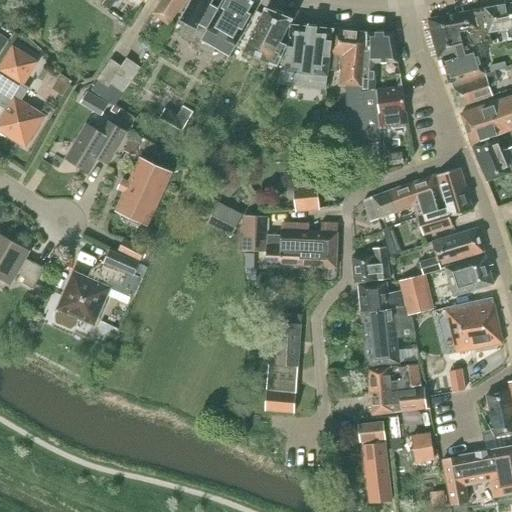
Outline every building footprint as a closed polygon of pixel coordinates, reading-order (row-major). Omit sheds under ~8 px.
[(146,0),(106,0),(103,5),(110,10),(116,0),(142,0),(145,2),(146,0)] [(162,0),(153,14),(168,25),(185,0),(162,0)] [(210,4),(212,0),(192,0),(180,21),(196,30),(199,24),(208,30),(219,9),(210,4)] [(236,45),(262,0),(261,0),(223,0),(219,9),(208,30),(202,40),(229,56),(236,45)] [(509,39),(511,38),(511,3),(485,9),(490,32),(507,29),(509,39)] [(244,52),(278,66),(288,45),(281,42),(292,19),(266,9),(244,52)] [(473,13),(472,11),(428,19),(438,58),(492,43),(490,32),(486,11),(473,13)] [(285,71),(282,70),(278,83),(326,88),(333,29),(291,25),(285,71)] [(333,29),(329,69),(341,70),(340,86),(346,86),(361,87),(366,33),(333,29)] [(363,90),(375,90),(376,63),(398,62),(393,32),(367,33),(368,51),(365,51),(363,90)] [(0,106),(6,111),(0,120),(0,130),(26,147),(45,117),(20,101),(28,88),(23,85),(38,61),(11,45),(0,63),(0,106)] [(449,83),(484,73),(477,48),(442,58),(449,83)] [(91,90),(113,106),(123,92),(140,67),(125,60),(121,67),(111,60),(91,90)] [(505,62),(489,66),(491,71),(507,66),(505,62)] [(497,78),(498,78),(495,70),(485,73),(485,74),(451,83),(459,107),(492,96),(489,84),(498,82),(497,78)] [(73,82),(61,74),(52,89),(63,96),(73,82)] [(400,74),(390,75),(392,87),(402,86),(400,74)] [(381,138),(380,130),(382,129),(381,126),(377,90),(362,92),(361,87),(346,86),(349,141),(381,138)] [(381,126),(407,123),(402,88),(377,90),(381,126)] [(109,104),(88,91),(81,103),(102,116),(109,104)] [(511,96),(461,114),(472,144),(511,129),(511,96)] [(164,108),(159,118),(181,131),(192,111),(183,106),(177,115),(164,108)] [(114,154),(127,133),(107,121),(101,132),(87,124),(66,159),(89,172),(104,148),(114,154)] [(190,128),(185,138),(198,144),(203,134),(190,128)] [(511,147),(506,150),(502,149),(497,136),(472,145),(478,161),(487,181),(511,172),(511,147)] [(133,155),(138,144),(129,139),(123,151),(133,155)] [(333,151),(335,172),(356,170),(354,149),(333,151)] [(386,169),(399,167),(397,153),(384,155),(386,169)] [(147,225),(171,174),(141,160),(117,211),(147,225)] [(443,195),(466,189),(460,168),(437,175),(443,195)] [(408,184),(390,191),(397,212),(416,205),(419,216),(445,208),(435,175),(408,184)] [(294,188),(296,211),(319,209),(317,186),(294,188)] [(452,226),(450,217),(473,210),(466,189),(443,195),(447,208),(418,217),(423,235),(452,226)] [(397,212),(390,191),(372,197),(373,198),(364,201),(364,202),(371,222),(397,212)] [(249,199),(250,210),(259,210),(258,199),(249,199)] [(238,217),(223,207),(212,222),(229,231),(238,217)] [(242,216),(242,251),(267,251),(266,265),(298,267),(300,247),(281,246),(281,236),(267,235),(268,216),(242,216)] [(293,224),(293,225),(282,224),(281,236),(281,246),(300,247),(298,267),(337,268),(337,248),(338,224),(321,223),(321,232),(309,232),(310,224),(293,224)] [(419,264),(422,275),(424,274),(440,269),(439,265),(440,265),(484,252),(478,228),(433,242),(438,258),(419,264)] [(34,262),(34,263),(25,258),(29,251),(0,234),(0,278),(11,284),(17,272),(26,277),(23,283),(34,289),(45,268),(34,262)] [(396,235),(395,236),(385,239),(391,255),(401,252),(396,235)] [(360,250),(361,257),(352,258),(355,283),(390,279),(385,247),(360,250)] [(255,270),(255,253),(245,253),(245,270),(255,270)] [(446,267),(454,296),(494,284),(485,256),(446,267)] [(128,273),(105,263),(96,282),(73,273),(54,316),(55,323),(69,329),(75,325),(78,318),(94,325),(110,289),(107,287),(110,280),(122,285),(128,273)] [(424,274),(422,275),(398,280),(401,291),(398,292),(398,296),(403,295),(405,307),(407,316),(412,315),(434,309),(424,274)] [(398,296),(398,292),(388,294),(387,283),(376,284),(359,286),(361,313),(405,307),(403,295),(398,296)] [(446,308),(457,352),(503,344),(492,298),(446,308)] [(412,315),(407,316),(405,307),(361,313),(365,343),(397,340),(397,338),(416,336),(412,315)] [(106,309),(101,321),(115,327),(120,315),(106,309)] [(277,340),(266,339),(265,364),(269,364),(266,390),(267,390),(265,411),(294,413),(296,393),(298,366),(301,324),(302,324),(302,312),(279,311),(279,323),(278,323),(277,340)] [(367,366),(399,363),(397,340),(365,343),(367,366)] [(421,386),(418,364),(367,369),(370,392),(391,390),(391,389),(421,386)] [(465,390),(461,369),(450,372),(453,392),(465,390)] [(372,415),(385,414),(394,412),(394,409),(426,404),(424,386),(391,390),(370,392),(372,415)] [(485,432),(487,440),(496,439),(495,436),(511,432),(511,401),(509,390),(486,395),(494,430),(485,432)] [(385,439),(383,423),(359,425),(361,441),(369,441),(371,459),(365,460),(370,502),(392,500),(387,458),(386,458),(384,439),(385,439)] [(429,432),(411,436),(416,461),(434,457),(429,432)] [(504,444),(511,442),(511,434),(503,436),(504,444)] [(464,485),(491,480),(494,497),(511,493),(511,446),(459,457),(464,485)] [(442,460),(450,506),(467,503),(464,485),(459,457),(442,460)] [(445,491),(430,492),(432,508),(447,506),(445,491)]
